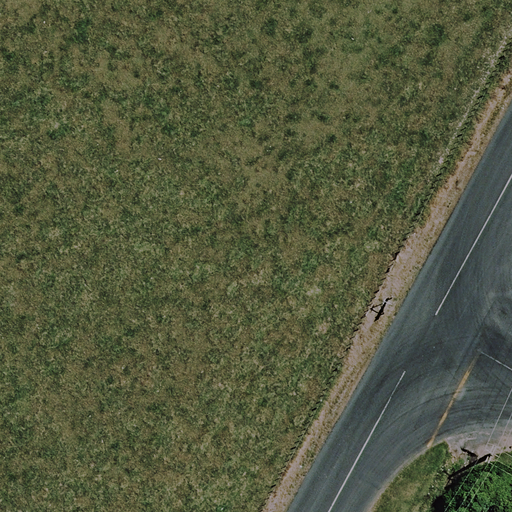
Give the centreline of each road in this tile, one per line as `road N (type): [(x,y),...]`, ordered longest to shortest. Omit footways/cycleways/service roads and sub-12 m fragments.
road 1 (unclassified): [(326,511),(426,322)]
road 2 (unclassified): [(426,322),(511,161)]
